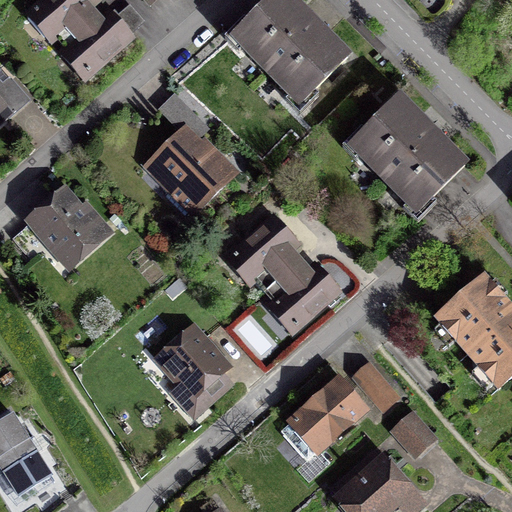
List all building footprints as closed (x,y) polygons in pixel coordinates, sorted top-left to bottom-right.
[(47,0),(33,13),(55,38),(56,37),(89,8),(97,1),(96,0),(47,0)] [(347,58),(289,0),(274,0),(238,36),(247,45),(243,49),(290,97),(294,93),(303,102),(347,58)] [(66,51),(88,76),(131,38),(109,13),(100,21),(89,8),(56,37),(68,49),(66,51)] [(0,87),(0,118),(6,114),(9,119),(28,101),(9,80),(0,87)] [(465,167),(400,101),(356,145),(365,154),(360,158),(408,206),(412,201),(421,210),(465,167)] [(185,136),(156,164),(176,185),(165,195),(186,217),(233,171),(212,149),(205,156),(185,136)] [(50,244),(70,265),(108,233),(90,213),(84,218),(64,195),(13,239),(32,261),(50,244)] [(289,250),(295,244),(274,220),(232,257),(265,293),(294,267),(300,262),(289,250)] [(295,329),(337,292),(316,268),(310,274),(300,262),(294,267),(265,293),(295,329)] [(437,320),(498,390),(511,377),(511,310),(484,279),(437,320)] [(192,330),(158,360),(193,399),(227,369),(192,330)] [(369,367),(356,379),(383,410),(396,398),(369,367)] [(337,382),(281,432),(307,462),(363,412),(337,382)] [(9,411),(0,416),(0,463),(6,473),(4,474),(19,497),(51,477),(9,411)] [(434,440),(412,416),(394,433),(415,457),(434,440)] [(340,500),(350,511),(390,511),(411,494),(383,462),(340,500)]
